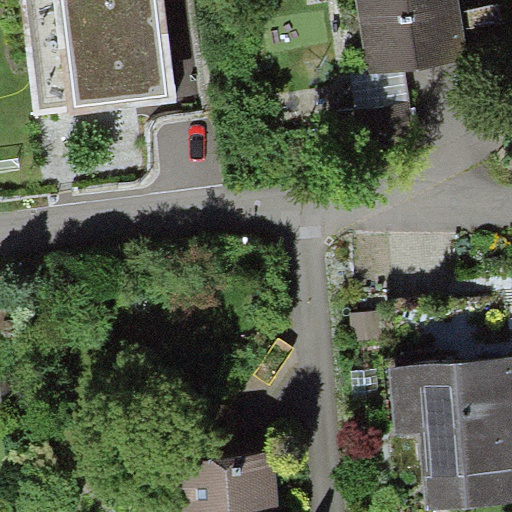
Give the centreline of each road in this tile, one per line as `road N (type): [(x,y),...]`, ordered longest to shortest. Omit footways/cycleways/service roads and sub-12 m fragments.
road 1 (residential): [(308,192),(329,511)]
road 2 (residential): [(308,192),(0,231)]
road 3 (residential): [(511,194),(308,192)]
